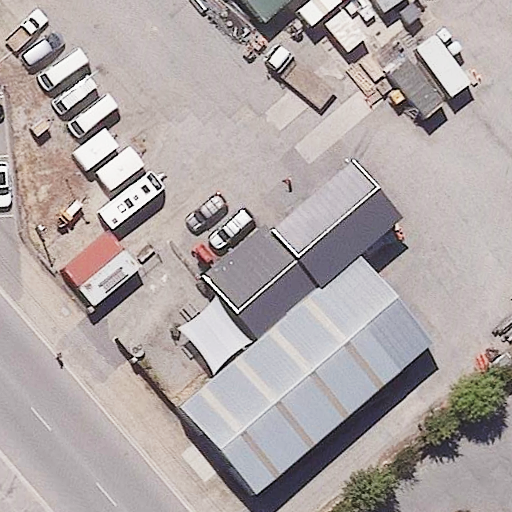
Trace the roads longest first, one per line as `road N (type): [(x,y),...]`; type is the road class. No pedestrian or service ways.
road 1 (unknown): [(255,511),(394,409),(454,335),(511,140)]
road 2 (residential): [(0,372),(120,511)]
